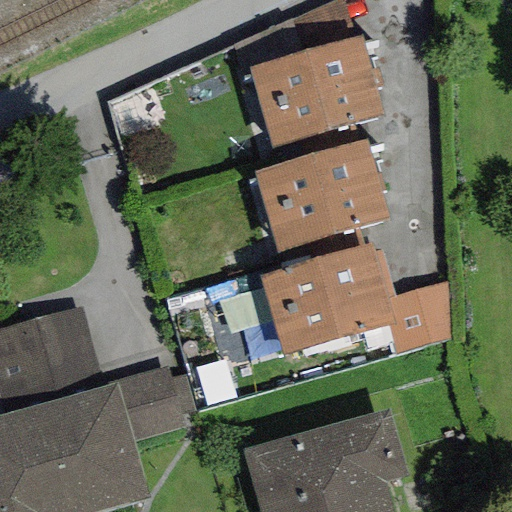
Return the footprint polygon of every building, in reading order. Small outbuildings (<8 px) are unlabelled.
[(337,0),(292,19),(303,53),(354,37),(343,0),(337,0)] [(303,53),(248,69),(272,149),(383,117),(360,36),(354,37),(303,53)] [(254,173),(277,253),(388,218),(366,140),(254,173)] [(371,244),(259,277),(283,356),(388,326),(394,325),(386,300),(374,254),(371,244)] [(381,252),(374,254),(386,300),(394,298),(381,252)] [(450,340),(447,283),(394,298),(386,300),(394,325),(388,326),(395,355),(450,340)] [(0,511),(107,511),(148,501),(131,443),(115,385),(103,389),(102,384),(80,309),(0,331),(0,398),(5,416),(0,417),(0,511)] [(115,385),(131,443),(184,429),(180,416),(171,379),(167,367),(102,384),(103,389),(115,385)] [(171,379),(180,416),(194,412),(185,376),(171,379)] [(388,409),(242,451),(259,511),(394,511),(386,483),(407,477),(388,409)]
